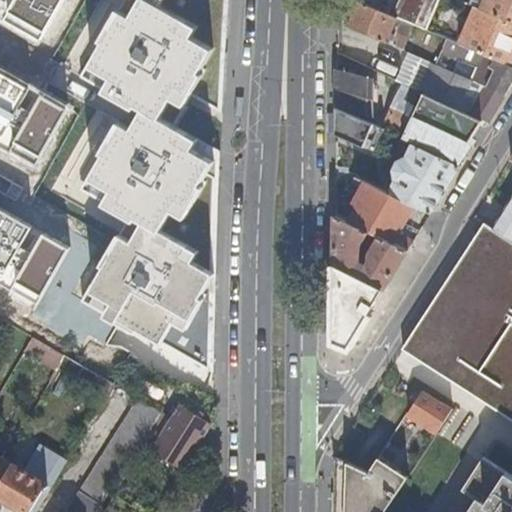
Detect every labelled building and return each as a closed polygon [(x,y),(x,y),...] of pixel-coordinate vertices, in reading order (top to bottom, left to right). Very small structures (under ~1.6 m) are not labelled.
[(143,109),(157,115),(165,100),(168,94),(175,83),(185,89),(187,86),(191,88),(200,72),(196,70),(210,46),(189,34),(194,24),(158,3),(150,0),(140,0),(131,17),(121,12),(113,26),(109,25),(99,40),(103,43),(90,66),(111,78),(122,84),(117,94),(121,96),(119,101),(134,109),(136,105),(143,109)] [(222,0),(159,0),(158,3),(194,24),(189,34),(210,46),(219,47),(222,0)] [(393,32),(397,21),(399,17),(397,16),(361,0),(350,26),(409,53),(413,54),(418,42),(393,32)] [(403,0),(397,16),(399,17),(415,24),(427,29),(439,0),(403,0)] [(511,0),(486,0),(483,10),(511,21),(511,0)] [(478,8),(462,45),(511,65),(511,62),(511,21),(483,10),(478,8)] [(399,17),(397,21),(412,28),(415,24),(399,17)] [(505,95),(511,83),(511,65),(462,45),(449,39),(444,51),(462,59),(480,68),(474,82),(505,95)] [(205,103),(216,109),(219,47),(210,46),(185,89),(178,100),(168,94),(165,100),(182,108),(191,94),(205,103)] [(413,54),(409,53),(396,80),(418,89),(434,64),(429,62),(413,54)] [(434,53),(429,62),(434,64),(438,65),(442,56),(434,53)] [(480,68),(462,59),(455,73),(474,82),(480,68)] [(434,64),(418,89),(424,92),(483,118),(489,121),(505,95),(474,82),(455,73),(438,65),(434,64)] [(373,78),(337,70),(337,106),(371,116),(373,78)] [(106,88),(117,94),(122,84),(111,78),(106,88)] [(178,100),(185,89),(175,83),(168,94),(178,100)] [(382,126),(396,133),(402,119),(407,122),(420,94),(402,86),(382,126)] [(456,163),(483,118),(424,92),(409,123),(401,137),(414,143),(456,163)] [(145,222),(157,228),(175,195),(189,203),(190,200),(198,184),(210,158),(177,141),(183,130),(157,115),(143,109),(137,120),(132,130),(122,125),(113,139),(109,137),(101,153),(105,155),(92,179),(112,190),(123,196),(118,207),(122,209),(120,212),(137,221),(138,218),(145,222)] [(402,119),(396,133),(395,134),(401,137),(409,123),(407,122),(402,119)] [(397,181),(390,193),(398,196),(414,204),(432,213),(461,165),(456,163),(414,143),(408,155),(400,161),(395,169),(397,181)] [(365,165),(336,152),(336,167),(359,178),(365,165)] [(194,249),(188,260),(209,272),(210,158),(198,184),(190,200),(189,203),(175,195),(157,228),(194,249)] [(392,242),(414,204),(398,196),(390,193),(370,183),(359,206),(362,208),(354,225),(369,231),(370,231),(392,242)] [(107,201),(118,207),(123,196),(112,190),(107,201)] [(511,196),(493,228),(511,239),(511,196)] [(370,231),(369,231),(354,225),(336,216),(336,265),(382,287),(385,288),(409,250),(392,242),(370,231)] [(157,228),(145,222),(134,243),(123,237),(115,251),(112,249),(103,266),(106,268),(93,292),(107,300),(117,305),(112,316),(116,318),(114,321),(130,330),(132,327),(155,340),(173,308),(185,315),(209,272),(188,260),(176,254),(182,243),(157,228)] [(511,239),(493,228),(483,225),(407,352),(511,420),(511,239)] [(194,249),(182,243),(176,254),(188,260),(194,249)] [(373,308),(382,287),(336,265),(336,292),(335,315),(335,323),(335,342),(351,347),(373,308)] [(155,340),(210,373),(209,272),(185,315),(173,308),(155,340)] [(101,310),(112,316),(117,305),(107,300),(101,310)] [(24,350),(60,370),(67,357),(32,337),(24,350)] [(67,357),(60,370),(63,372),(70,359),(67,357)] [(63,372),(108,397),(112,390),(115,384),(70,359),(63,372)] [(407,415),(436,433),(443,423),(453,408),(424,391),(407,415)] [(141,399),(68,511),(97,511),(160,410),(141,399)] [(153,446),(184,466),(212,422),(203,416),(195,411),(180,402),(153,446)] [(206,411),(199,406),(195,411),(203,416),(206,411)] [(9,462),(0,477),(0,496),(24,511),(23,511),(37,511),(70,460),(55,452),(40,443),(24,470),(9,462)] [(0,456),(0,477),(9,462),(0,456)] [(333,511),(384,511),(408,477),(378,458),(368,472),(335,456),(333,496),(333,511)] [(511,511),(511,474),(484,457),(462,491),(478,501),(470,511),(511,511)] [(333,511),(333,496),(324,496),(323,511),(333,511)]
